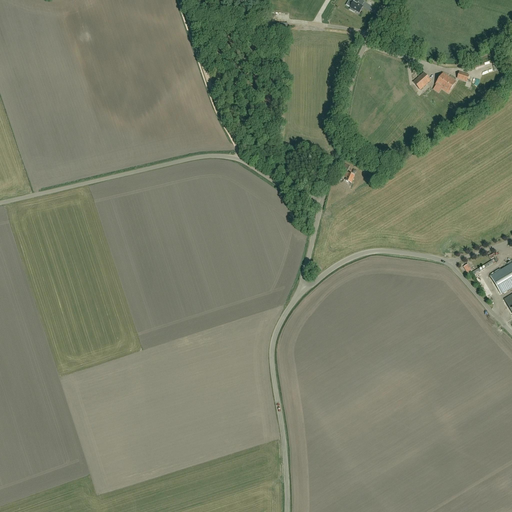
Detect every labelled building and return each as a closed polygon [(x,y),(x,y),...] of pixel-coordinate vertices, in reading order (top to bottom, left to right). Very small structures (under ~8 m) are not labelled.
[(301,0),(297,0),(295,3),(304,9),(307,4),(301,0)] [(359,13),(363,7),(357,4),(359,0),(358,0),(351,0),(350,1),(353,3),(350,8),(359,13)] [(460,73),(458,79),(467,82),(469,76),(460,73)] [(424,74),(413,83),(420,90),(431,81),(424,74)] [(443,74),(436,85),(448,94),(456,82),(443,74)] [(432,94),(429,100),(435,103),(439,98),(432,94)] [(347,178),(345,181),(351,183),(355,176),(347,173),(345,177),(347,178)] [(511,288),(511,264),(490,277),(500,295),(511,288)]
